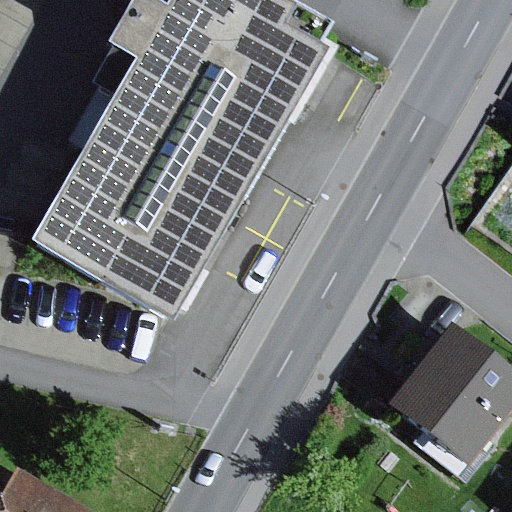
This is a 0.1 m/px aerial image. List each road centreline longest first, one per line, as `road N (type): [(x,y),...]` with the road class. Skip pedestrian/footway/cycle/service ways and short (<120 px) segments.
road 1 (tertiary): [(203,511),(371,209)]
road 2 (tertiary): [(371,209),(490,0)]
road 3 (residential): [(371,209),(511,311)]
